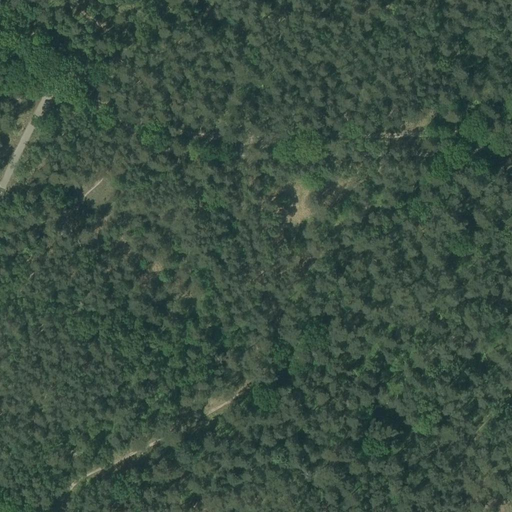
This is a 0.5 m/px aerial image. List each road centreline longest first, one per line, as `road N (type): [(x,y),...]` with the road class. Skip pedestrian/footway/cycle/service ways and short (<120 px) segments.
road 1 (unknown): [(68,511),(70,486),(280,363),(284,350),(233,184),(243,139)]
road 2 (track): [(52,76),(134,119),(198,136),(511,143)]
road 3 (track): [(0,192),(52,76)]
